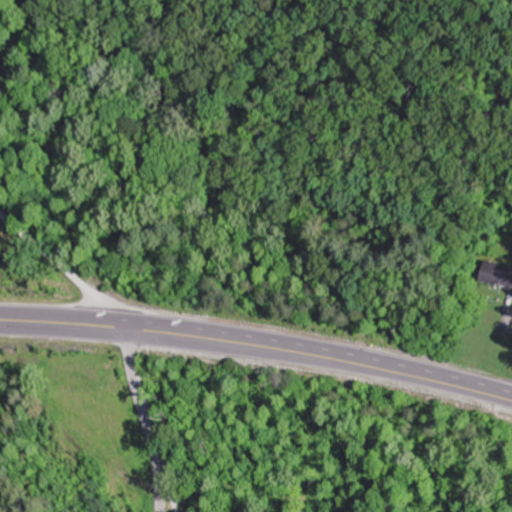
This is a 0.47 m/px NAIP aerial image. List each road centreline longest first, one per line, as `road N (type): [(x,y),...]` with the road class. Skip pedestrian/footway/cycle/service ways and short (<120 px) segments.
road 1 (primary): [(0,321),(252,345),(511,401)]
road 2 (residential): [(161,511),(132,361),(135,330)]
